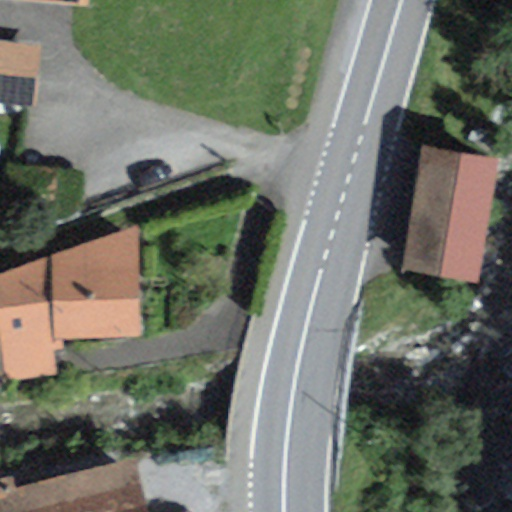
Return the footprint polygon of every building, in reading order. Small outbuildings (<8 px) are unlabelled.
[(0,95),(25,98),(30,51),(0,47),(0,95)] [(471,271),(490,162),(430,152),(412,261),(471,271)] [(62,217),(64,173),(16,171),(13,215),(62,217)] [(0,337),(1,337),(2,339),(58,330),(64,343),(125,340),(123,230),(57,252),(58,255),(0,274),(0,337)] [(144,511),(143,505),(133,507),(122,463),(12,491),(10,480),(0,482),(0,511),(144,511)]
